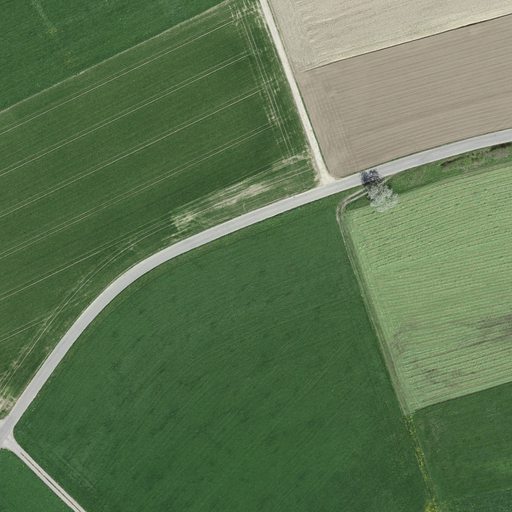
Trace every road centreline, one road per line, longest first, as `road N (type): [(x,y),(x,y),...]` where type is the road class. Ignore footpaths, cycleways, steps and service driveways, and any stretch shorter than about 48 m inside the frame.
road 1 (unclassified): [(511,135),(330,187),(138,269),(96,306),(1,435)]
road 2 (track): [(330,187),(262,0)]
